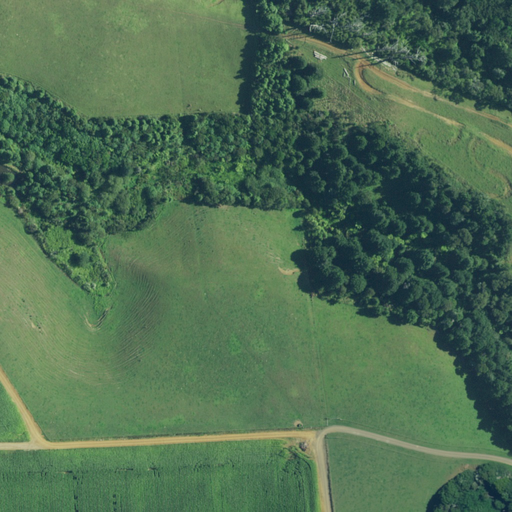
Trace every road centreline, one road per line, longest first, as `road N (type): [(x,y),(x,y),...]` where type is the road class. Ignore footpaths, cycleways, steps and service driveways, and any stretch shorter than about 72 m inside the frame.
road 1 (track): [(0,445),(325,435)]
road 2 (track): [(511,462),(325,435),(333,511)]
